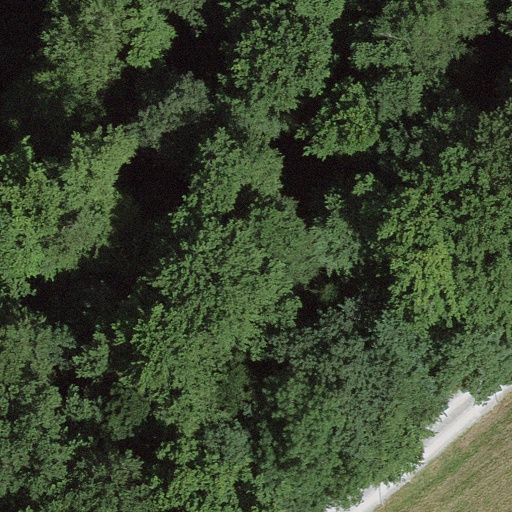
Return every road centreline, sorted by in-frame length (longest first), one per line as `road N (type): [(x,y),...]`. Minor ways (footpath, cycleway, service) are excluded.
road 1 (track): [(511,269),(130,302),(0,301)]
road 2 (track): [(338,511),(511,374)]
